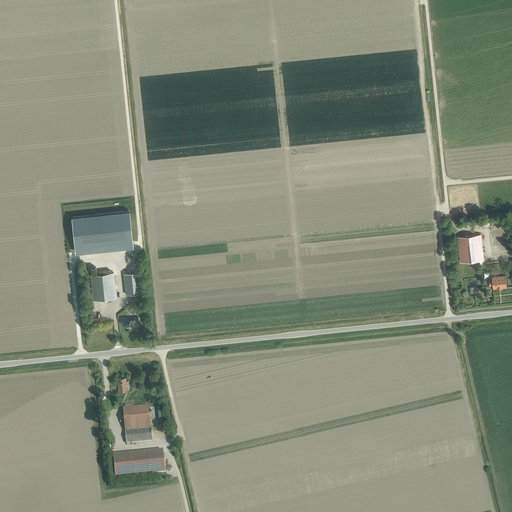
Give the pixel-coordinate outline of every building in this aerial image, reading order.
[(129,211),(73,217),(76,252),(90,251),(90,246),(132,242),(129,211)] [(502,229),(488,230),(489,251),(503,250),(502,229)] [(469,257),(481,257),(481,255),(480,252),(480,248),(479,242),(479,236),(478,231),(464,231),(457,233),(458,236),(458,238),(455,239),(456,242),(456,245),(456,247),(456,251),(457,253),(457,255),(458,259),(459,259),(467,257),(469,257)] [(126,294),(141,293),(139,272),(124,274),(126,294)] [(93,300),(116,298),(113,273),(90,275),(93,300)] [(493,285),(493,289),(507,288),(505,275),(492,277),(492,276),(492,280),(489,280),(490,286),(493,285)] [(120,318),(121,324),(125,323),(126,327),(139,325),(139,326),(138,317),(125,318),(121,318),(120,318)] [(126,385),(128,385),(128,381),(126,381),(125,378),(126,378),(117,379),(118,391),(118,392),(127,391),(126,385)] [(148,406),(123,408),(125,432),(150,430),(148,406)] [(150,430),(125,432),(126,443),(151,441),(151,440),(150,431),(150,430)] [(113,457),(115,477),(125,476),(123,456),(113,457)]
